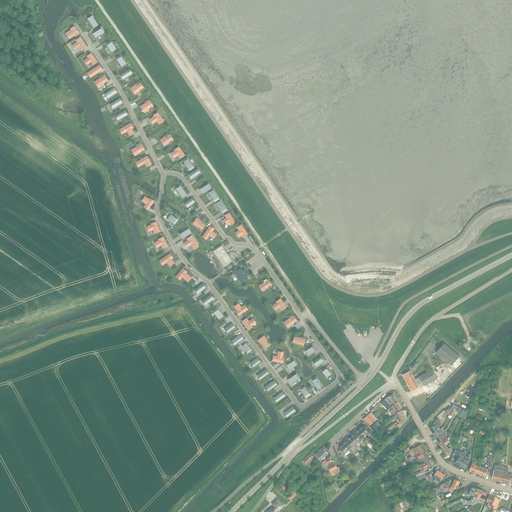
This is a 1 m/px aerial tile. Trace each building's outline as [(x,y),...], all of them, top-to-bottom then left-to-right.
[(87,18),(93,28),(98,25),(92,15),(87,18)] [(70,29),(71,30),(66,33),(68,35),(69,35),(71,37),(74,35),(75,36),(79,34),(74,26),(70,29)] [(92,34),(96,38),(105,32),(102,27),(92,34)] [(76,40),(77,42),(74,44),(77,48),(80,46),(82,50),(86,47),(80,37),(76,40)] [(110,40),(106,43),(112,52),(116,49),(110,40)] [(89,63),(91,62),(93,65),(97,62),(91,53),(87,56),(88,58),(86,59),(89,63)] [(126,63),(120,54),(115,57),(121,67),(126,63)] [(90,72),(92,76),(102,70),(99,65),(90,72)] [(123,79),(132,73),(129,69),(120,75),(123,79)] [(97,80),(99,83),(98,84),(100,87),(104,84),(105,85),(107,83),(106,82),(108,81),(104,75),(103,76),(102,75),(99,77),(100,78),(97,80)] [(139,91),(140,92),(144,89),(139,81),(135,84),(135,85),(131,88),(133,91),(134,90),(136,93),(139,91)] [(117,92),(114,88),(104,94),(107,98),(117,92)] [(122,103),(120,98),(110,104),(112,109),(122,103)] [(143,108),(143,109),(145,112),(149,109),(149,110),(153,108),(152,107),(153,106),(149,101),(148,101),(147,100),(144,102),(145,103),(142,105),(143,108)] [(127,115),(125,110),(115,116),(117,120),(127,115)] [(154,116),(150,119),(153,123),(157,121),(159,124),(163,121),(157,113),(153,115),(154,116)] [(124,133),(127,131),(129,135),(134,133),(131,129),(133,128),(132,126),(132,127),(130,124),(121,128),(124,133)] [(163,143),(164,142),(166,145),(169,143),(170,144),(173,142),(172,141),(173,140),(169,134),(168,135),(167,134),(164,136),(165,137),(161,139),(163,143)] [(132,150),(133,152),(135,152),(136,154),(140,152),(141,154),(144,152),(143,151),(144,150),(141,144),(139,145),(139,144),(136,145),(137,147),(132,150)] [(174,158),(178,155),(180,158),(184,155),(178,147),(174,150),(175,151),(171,153),(174,158)] [(147,166),(151,164),(146,156),(137,162),(140,166),(145,163),(147,166)] [(183,161),(189,171),(194,168),(188,158),(183,161)] [(197,168),(188,175),(191,179),(200,173),(197,168)] [(202,194),(212,188),(209,183),(199,189),(202,194)] [(182,198),(187,195),(180,185),(176,188),(182,198)] [(215,202),(219,199),(213,190),(208,193),(215,202)] [(149,198),(149,199),(145,197),(142,201),(146,204),(144,207),(148,210),(154,201),(149,198)] [(195,202),(192,198),(184,203),(187,208),(195,202)] [(227,210),(220,200),(216,203),(222,213),(227,210)] [(224,219),(227,223),(229,222),(231,225),(235,222),(229,213),(225,216),(226,218),(224,219)] [(167,219),(175,224),(178,219),(170,214),(167,219)] [(194,225),(197,227),(196,228),(200,231),(206,223),(202,220),(201,221),(197,218),(195,221),(196,222),(194,225)] [(154,233),(159,231),(156,222),(151,224),(151,225),(147,226),(148,231),(153,230),(154,233)] [(247,234),(241,225),(237,227),(239,230),(237,232),(239,236),(241,235),(243,237),(247,234)] [(209,226),(204,234),(208,237),(209,235),(213,238),(216,234),(212,231),(214,229),(209,226)] [(191,233),(188,228),(179,234),(182,239),(191,233)] [(184,243),(187,247),(191,245),(193,247),(197,245),(191,236),(188,238),(187,238),(188,240),(184,243)] [(167,246),(163,237),(158,239),(159,240),(154,243),(157,247),(161,245),(163,248),(167,246)] [(224,267),(232,261),(221,245),(213,251),(224,267)] [(173,258),(172,256),(171,257),(169,254),(161,260),(164,264),(167,262),(170,266),(174,263),(171,259),(173,258)] [(237,268),(232,271),(241,283),(248,278),(246,276),(250,274),(246,268),(240,272),(237,268)] [(182,277),(186,280),(189,276),(186,273),(186,272),(183,269),(176,276),(180,280),(182,277)] [(261,288),(262,287),(264,290),(268,287),(269,289),(271,287),(270,286),(271,285),(268,279),(267,280),(266,279),(263,281),(264,282),(259,285),(261,288)] [(197,294),(206,288),(203,283),(194,290),(197,294)] [(205,306),(214,299),(211,294),(202,301),(205,306)] [(276,302),(277,303),(273,305),(276,309),(279,307),(282,310),(286,307),(280,299),(276,302)] [(244,305),(241,308),(238,304),(234,307),(237,311),(236,311),(239,315),(247,309),(244,305)] [(219,319),(223,316),(216,307),(212,310),(219,319)] [(289,318),(286,321),(287,323),(286,324),(288,327),(293,324),(294,325),(296,323),(296,322),(297,321),(293,316),(292,316),(291,315),(288,317),(289,318)] [(255,323),(252,319),(248,321),(246,318),(242,321),(248,330),(252,327),(251,326),(255,323)] [(232,323),(224,328),(227,333),(235,327),(232,323)] [(243,338),(240,334),(231,341),(234,345),(243,338)] [(261,339),(262,340),(259,342),(261,344),(259,345),(261,348),(263,347),(264,349),(269,345),(268,344),(270,343),(268,340),(267,340),(264,336),(261,339)] [(293,342),(298,344),(298,346),(301,347),(302,345),(303,346),(305,339),(304,339),(304,338),(301,336),(301,338),(296,337),(295,340),(294,339),(293,342)] [(247,353),(252,350),(246,343),(242,346),(247,353)] [(436,352),(447,362),(451,365),(459,356),(444,343),(436,352)] [(316,350),(313,346),(305,351),(308,355),(316,350)] [(282,357),(283,352),(278,352),(277,356),(273,356),(272,361),(282,362),(283,358),(282,357)] [(316,366),(324,361),(321,356),(313,362),(316,366)] [(253,367),(260,362),(257,357),(249,363),(253,367)] [(294,360),(286,365),(289,370),(297,364),(294,360)] [(445,375),(450,372),(444,362),(435,367),(440,375),(442,374),(441,373),(443,372),(445,375)] [(331,374),(326,367),(321,370),(327,377),(331,374)] [(259,380),(269,373),(266,369),(256,375),(259,380)] [(415,379),(413,376),(406,380),(411,391),(419,387),(416,381),(420,379),(424,386),(437,379),(432,369),(419,376),(419,377),(415,379)] [(406,380),(413,376),(410,371),(402,375),(406,380)] [(296,373),(287,380),(291,384),(300,377),(296,373)] [(312,381),(318,389),(323,386),(316,378),(312,381)] [(277,384),(274,380),(264,387),(268,391),(277,384)] [(301,390),(307,398),(311,395),(305,386),(301,390)] [(471,386),(466,395),(469,397),(474,388),(471,386)] [(286,395),(282,391),(273,398),(276,402),(286,395)] [(395,402),(397,401),(393,394),(391,395),(384,399),(387,406),(395,402)] [(395,413),(401,409),(397,402),(393,404),(393,405),(391,406),(391,407),(389,408),(391,411),(393,410),(395,413)] [(296,410),(293,406),(284,413),(287,417),(296,410)] [(397,414),(396,415),(399,421),(406,418),(402,410),(396,413),(397,414)] [(369,426),(375,421),(369,414),(363,419),(369,426)] [(433,434),(440,429),(438,426),(440,425),(439,424),(441,423),(438,419),(435,421),(437,424),(429,429),(433,434)] [(387,432),(389,431),(395,426),(393,423),(385,430),(387,432)] [(363,426),(359,429),(365,436),(367,434),(369,436),(371,435),(370,434),(368,431),(366,429),(367,428),(366,426),(364,427),(363,426)] [(434,439),(443,433),(445,430),(445,429),(444,430),(442,427),(440,429),(433,434),(435,437),(433,438),(434,439)] [(353,431),(363,442),(365,440),(363,438),(365,436),(359,429),(357,432),(355,430),(353,431)] [(443,433),(434,439),(435,440),(436,439),(438,442),(445,437),(446,436),(446,434),(446,433),(447,432),(445,430),(443,433)] [(351,437),(357,443),(359,441),(361,444),(363,442),(353,431),(352,433),(353,434),(351,437)] [(355,445),(357,443),(351,437),(349,439),(347,437),(345,439),(355,449),(357,447),(355,445)] [(442,449),(447,447),(445,444),(449,442),(447,438),(439,443),(442,449)] [(345,442),(343,444),(349,450),(351,448),(353,451),(355,449),(345,439),(344,440),(345,442)] [(351,453),(349,450),(343,444),(339,448),(340,449),(338,451),(343,456),(345,454),(347,457),(351,453)] [(422,464),(429,460),(421,444),(408,451),(411,456),(414,455),(417,460),(419,459),(422,464)] [(322,447),(318,451),(324,456),(328,453),(325,450),(327,448),(324,445),(322,447)] [(450,448),(449,448),(448,449),(447,447),(442,449),(446,455),(450,453),(451,452),(452,451),(451,449),(450,448)] [(324,456),(318,451),(314,454),(320,460),(324,456)] [(459,456),(455,463),(461,466),(464,458),(465,456),(466,451),(464,451),(463,453),(460,452),(459,456)] [(311,453),(312,453),(311,452),(310,453),(301,462),(305,466),(314,457),(311,453)] [(464,458),(461,466),(466,469),(470,460),(471,454),(468,453),(468,457),(465,456),(464,458)] [(331,461),(330,458),(322,463),(323,466),(326,464),(327,465),(331,472),(333,475),(341,471),(339,467),(337,468),(334,463),(333,460),(331,461)] [(429,460),(422,464),(419,466),(421,469),(422,471),(415,474),(417,477),(425,473),(424,470),(432,465),(429,460)] [(469,470),(477,473),(480,465),(479,465),(479,466),(475,465),(476,463),(472,462),(469,470)] [(480,465),(477,473),(485,476),(488,468),(480,465)] [(508,468),(495,465),(492,479),(509,483),(511,474),(508,473),(508,468)] [(437,470),(434,475),(436,476),(434,478),(435,479),(433,481),(437,484),(439,482),(440,482),(444,475),(437,470)] [(451,486),(454,488),(457,489),(460,481),(454,479),(451,486)] [(451,488),(448,487),(449,485),(444,483),(435,488),(436,490),(437,490),(442,488),(451,492),(451,490),(453,491),(454,488),(451,486),(451,488)] [(471,495),(474,496),(477,489),(472,486),(468,495),(470,496),(471,495)] [(473,499),(468,501),(469,504),(477,500),(478,498),(479,499),(481,496),(482,496),(485,498),(487,493),(484,492),(477,489),(474,496),(473,499)] [(496,509),(499,500),(498,499),(498,498),(493,495),(492,497),(489,495),(487,500),(486,501),(492,504),(491,507),(496,509)] [(284,505),(278,499),(273,504),(275,506),(272,509),(271,508),(268,511),(268,510),(266,511),(274,511),(275,511),(278,509),(279,510),(284,505)]
